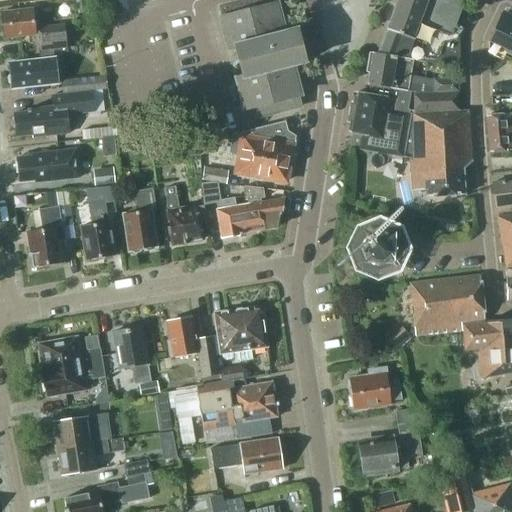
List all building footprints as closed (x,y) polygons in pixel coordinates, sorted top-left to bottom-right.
[(274,6),(272,0),(245,0),(236,2),(236,3),(221,7),(224,19),(222,20),(229,48),(237,46),(245,78),(237,80),(245,109),(248,108),(251,120),(266,116),(266,117),(286,112),(286,110),(300,107),(297,95),(300,94),(293,65),(304,63),(296,31),(284,34),(277,5),(274,6)] [(379,55),(413,62),(435,66),(459,66),(458,53),(458,42),(458,35),(452,33),(464,1),(461,0),(397,0),(386,31),(388,32),(379,55)] [(116,15),(115,5),(100,7),(102,17),(116,15)] [(34,28),(32,10),(0,13),(3,39),(34,35),(36,52),(38,52),(52,50),(65,48),(63,25),(34,28)] [(511,18),(502,14),(489,42),(511,53),(511,18)] [(55,58),(53,58),(52,50),(38,52),(39,60),(8,64),(9,75),(7,78),(7,83),(11,85),(11,90),(58,85),(55,58)] [(373,54),(368,85),(388,88),(408,92),(411,92),(414,93),(457,91),(456,80),(433,80),(433,81),(411,77),(413,62),(379,55),(373,54)] [(51,95),(51,97),(107,91),(105,76),(60,81),(62,94),(51,95)] [(411,92),(408,92),(388,88),(386,98),(357,93),(351,133),(352,134),(349,149),(403,158),(411,160),(414,158),(412,116),(410,116),(411,114),(407,113),(411,92)] [(107,91),(51,97),(52,107),(28,110),(28,113),(14,114),(16,138),(32,136),(32,138),(69,135),(67,116),(103,112),(102,101),(108,100),(107,91)] [(459,111),(457,93),(413,95),(413,113),(459,111)] [(471,162),(468,113),(412,116),(414,158),(411,160),(410,161),(412,191),(426,190),(426,198),(463,195),(462,170),(471,162)] [(511,114),(485,117),(489,155),(511,152),(511,114)] [(290,144),(284,121),(231,135),(229,148),(226,147),(224,154),(238,156),(237,164),(235,173),(286,181),(292,145),(290,144)] [(86,127),(86,135),(118,136),(118,128),(86,127)] [(198,156),(196,144),(175,149),(178,161),(198,156)] [(79,178),(76,149),(32,154),(32,157),(17,158),(20,183),(35,181),(36,183),(79,178)] [(115,184),(112,168),(92,171),(94,187),(115,184)] [(228,172),(203,168),(201,180),(226,184),(228,172)] [(511,181),(492,184),(495,209),(498,209),(498,215),(511,212),(511,181)] [(250,204),(247,205),(234,207),(233,199),(220,201),(217,184),(212,183),(200,184),(202,206),(215,203),(222,238),(241,235),(241,233),(256,231),(250,204)] [(250,204),(256,231),(263,229),(263,231),(277,229),(283,198),(260,202),(260,199),(264,198),(262,189),(243,187),(247,205),(250,204)] [(155,211),(152,189),(132,191),(135,214),(123,215),(128,254),(158,250),(153,211),(155,211)] [(179,211),(176,194),(164,196),(173,245),(200,240),(197,225),(206,224),(202,207),(179,211)] [(114,256),(104,199),(88,202),(91,225),(80,227),(86,261),(114,256)] [(64,240),(58,207),(38,211),(42,231),(27,233),(31,255),(28,256),(30,270),(49,266),(50,268),(63,266),(59,241),(64,240)] [(511,216),(497,219),(504,269),(511,267),(511,216)] [(364,235),(358,250),(364,264),(378,271),(393,265),(396,258),(400,251),(394,236),(379,229),(364,235)] [(484,319),(479,276),(410,284),(415,336),(461,332),(460,322),(484,319)] [(261,314),(253,308),(214,314),(221,354),(233,352),(235,362),(252,360),(250,349),(266,347),(261,314)] [(170,359),(197,354),(203,386),(220,383),(218,370),(212,336),(195,339),(191,318),(166,322),(169,341),(167,342),(170,359)] [(511,328),(509,329),(509,322),(462,325),(464,351),(479,350),(479,353),(477,353),(479,366),(472,366),(474,381),(511,373),(511,328)] [(150,382),(141,326),(113,331),(119,369),(131,367),(134,385),(150,382)] [(38,345),(43,371),(89,363),(90,361),(101,360),(99,348),(87,350),(88,357),(79,358),(75,338),(38,345)] [(104,378),(101,360),(90,361),(89,363),(43,371),(41,371),(45,397),(63,394),(64,396),(85,392),(82,378),(91,376),(92,380),(104,378)] [(218,370),(220,383),(243,379),(241,366),(218,370)] [(386,381),(384,368),(367,370),(368,375),(349,378),(353,411),(390,405),(389,401),(401,400),(398,380),(386,381)] [(220,383),(203,386),(195,388),(203,431),(234,425),(233,421),(243,420),(243,423),(277,417),(271,383),(244,387),(243,379),(220,383)] [(159,393),(157,382),(138,385),(140,396),(159,393)] [(161,429),(173,429),(171,394),(159,395),(161,429)] [(107,403),(91,405),(92,412),(108,409),(107,403)] [(395,412),(397,425),(416,422),(418,422),(417,409),(395,412)] [(194,443),(190,416),(176,418),(180,445),(194,443)] [(90,445),(90,443),(86,419),(54,423),(57,449),(90,445)] [(417,435),(416,422),(397,425),(398,437),(391,438),(386,439),(360,442),(364,475),(395,471),(407,469),(406,459),(420,457),(417,435)] [(466,463),(457,432),(444,435),(453,467),(466,463)] [(282,469),(277,439),(210,448),(213,470),(242,465),(244,475),(282,469)] [(90,445),(57,449),(61,476),(94,471),(92,456),(123,452),(122,440),(106,442),(106,441),(90,443),(90,445)] [(126,478),(143,475),(149,473),(146,460),(122,465),(125,478),(126,478)] [(143,475),(126,478),(128,486),(117,488),(116,484),(95,488),(96,492),(62,499),(64,511),(101,511),(100,506),(120,502),(121,504),(148,499),(143,475)] [(470,492),(465,475),(439,482),(446,511),(463,511),(473,509),(474,511),(511,511),(511,507),(507,487),(474,495),(473,491),(470,492)] [(394,504),(391,490),(373,495),(376,509),(394,504)] [(225,511),(224,511),(221,495),(208,498),(211,511),(225,511),(226,511),(225,511)] [(224,501),(226,511),(243,511),(241,497),(224,501)]
